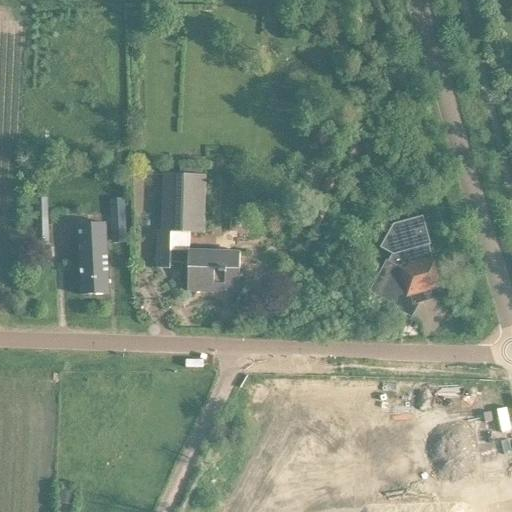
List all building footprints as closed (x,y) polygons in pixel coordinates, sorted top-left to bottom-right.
[(160,232),(155,232),(154,270),(168,270),(169,262),(187,262),(186,293),(237,295),(238,253),(187,252),(187,234),(202,235),(204,177),(161,176),(160,232)] [(326,176),(319,190),(328,194),(335,180),(326,176)] [(33,199),(35,240),(47,240),(46,200),(33,199)] [(123,200),(108,200),(110,246),(126,245),(123,200)] [(439,287),(441,287),(434,261),(432,262),(427,246),(429,246),(422,219),(393,226),(380,249),(391,256),(388,262),(386,261),(369,291),(404,312),(408,315),(405,320),(415,326),(430,301),(441,298),(439,287)] [(107,296),(104,225),(76,226),(79,297),(107,296)] [(326,405),(281,408),(284,448),(303,447),(303,448),(312,448),(312,446),(331,445),(328,402),(326,402),(326,405)] [(57,489),(57,502),(73,503),(74,490),(57,489)]
